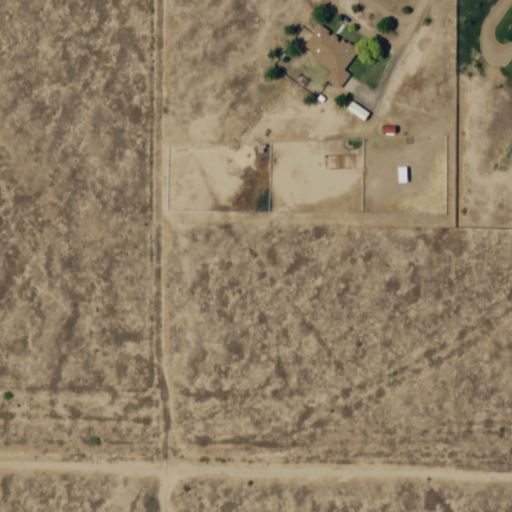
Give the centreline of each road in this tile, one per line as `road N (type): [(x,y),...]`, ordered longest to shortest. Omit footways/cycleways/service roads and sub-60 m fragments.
road 1 (track): [(162,0),(159,467)]
road 2 (track): [(511,472),(166,468)]
road 3 (track): [(0,462),(166,468)]
